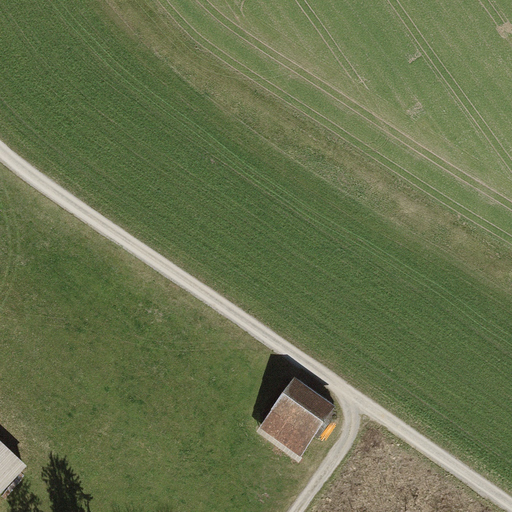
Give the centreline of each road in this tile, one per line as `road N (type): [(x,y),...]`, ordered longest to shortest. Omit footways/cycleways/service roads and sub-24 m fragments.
road 1 (track): [(511,506),(0,147)]
road 2 (track): [(368,406),(295,511)]
